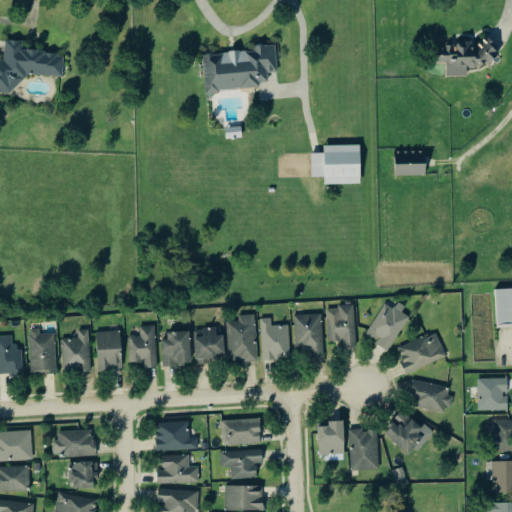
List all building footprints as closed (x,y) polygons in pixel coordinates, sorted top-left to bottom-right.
[(64,77),(65,53),(25,51),(25,41),(7,41),(6,60),(0,60),(0,93),(16,94),(17,75),(64,77)] [(448,77),(469,77),(469,67),(496,67),(496,43),(473,43),(473,45),(439,45),(439,64),(448,64),(448,77)] [(205,54),(206,92),(260,90),(260,83),(269,83),(269,73),(279,72),(278,45),(255,46),(256,52),(205,54)] [(225,129),(240,127),(240,138),(225,139),(225,129)] [(323,146),(358,145),(359,183),(324,184),(323,146)] [(424,151),(424,175),(395,176),(394,152),(424,151)] [(494,290),(511,289),(511,326),(496,327),(494,290)] [(411,315),(396,306),(394,310),(385,304),(366,335),(378,342),(376,345),(388,352),(411,315)] [(355,307),(326,308),(328,343),(343,343),(343,348),(356,347),(355,307)] [(294,316),(296,356),(324,355),(322,315),(294,316)] [(258,362),(256,316),(238,316),(238,322),(228,323),(229,349),(226,349),(226,363),(258,362)] [(290,326),(272,326),(272,319),(261,319),(262,361),(291,360),(290,326)] [(155,326),(139,327),(140,337),(128,337),(129,364),(143,363),(144,369),(158,369),(155,326)] [(196,329),(195,365),(210,365),(211,357),(224,358),(224,337),(217,336),(217,330),(196,329)] [(40,335),(40,330),(29,330),(30,376),(56,375),(55,334),(40,335)] [(62,340),(63,374),(91,373),(89,330),(78,331),(78,339),(62,340)] [(121,332),(97,333),(98,371),(123,371),(121,332)] [(163,368),(192,366),(190,332),(168,333),(168,340),(161,340),(163,368)] [(407,375),(447,358),(436,332),(396,349),(407,375)] [(0,376),(23,376),(22,351),(14,351),(14,336),(0,336),(0,376)] [(508,411),(507,379),(477,380),(478,412),(508,411)] [(448,415),(452,397),(447,396),(449,389),(414,381),(409,406),(448,415)] [(433,432),(422,424),(420,427),(402,412),(394,422),(384,434),(412,458),(433,432)] [(222,421),(222,446),(261,445),(260,420),(222,421)] [(511,420),(495,422),(496,453),(511,451),(511,420)] [(198,450),(198,439),(190,439),(189,422),(156,424),(157,452),(198,450)] [(319,456),(345,455),(344,422),(328,423),(328,425),(318,425),(319,456)] [(379,471),(378,430),(350,431),(351,472),(379,471)] [(95,457),(94,431),(58,432),(58,441),(52,442),(53,458),(95,457)] [(0,462),(32,461),(31,432),(0,433),(0,462)] [(257,479),(257,464),(263,464),(262,451),(220,452),(221,468),(231,468),(231,480),(257,479)] [(158,485),(199,484),(199,468),(189,468),(189,456),(161,457),(161,471),(158,471),(158,485)] [(511,462),(486,463),(486,481),(493,481),(494,494),(511,493),(511,462)] [(93,463),(70,464),(71,490),(96,489),(96,473),(93,473),(93,463)] [(0,468),(0,493),(30,492),(29,467),(0,468)] [(263,511),(263,487),(226,487),(225,511),(263,511)] [(197,511),(198,491),(159,490),(158,511),(197,511)] [(96,511),(98,500),(57,495),(54,511),(96,511)] [(33,511),(34,504),(0,500),(0,511),(33,511)] [(511,511),(511,503),(488,504),(488,511),(511,511)]
